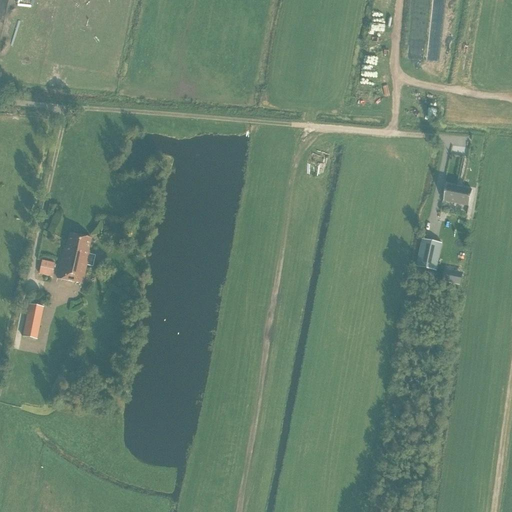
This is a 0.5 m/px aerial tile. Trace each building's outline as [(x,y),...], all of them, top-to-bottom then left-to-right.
[(437,115),(441,93),(409,87),(405,108),(426,112),(425,113),(437,115)] [(475,183),(449,188),(452,206),(478,201),(475,183)] [(424,233),(435,235),(440,213),(428,211),(424,233)] [(453,224),(445,223),(443,233),(451,234),(453,224)] [(91,239),(70,234),(67,247),(64,247),(57,278),(83,284),(90,253),(88,252),(91,239)] [(442,244),(422,240),(417,267),(436,271),(442,244)] [(55,265),(42,262),(39,274),(52,277),(55,265)] [(43,307),(28,304),(21,337),(37,340),(43,307)]
